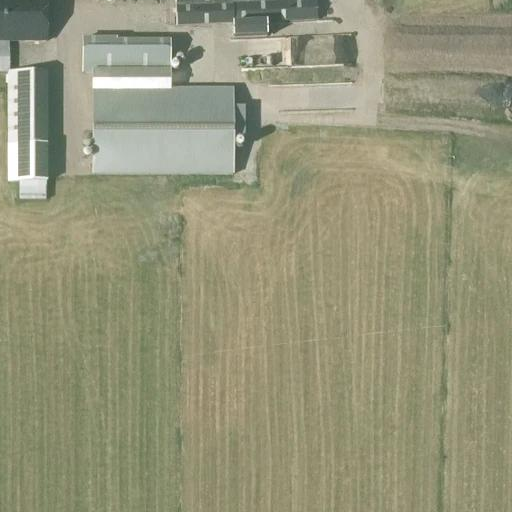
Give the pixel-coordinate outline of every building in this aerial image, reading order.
[(0,0),(0,41),(46,41),(45,0),(0,0)] [(174,0),(176,27),(231,25),(232,39),(267,38),(266,24),(318,22),(316,0),(174,0)] [(99,41),(99,40),(82,40),(82,73),(169,73),(169,41),(99,41)] [(46,73),(7,73),(7,145),(46,145),(46,73)] [(232,89),(92,89),(92,229),(232,229),(232,89)]
